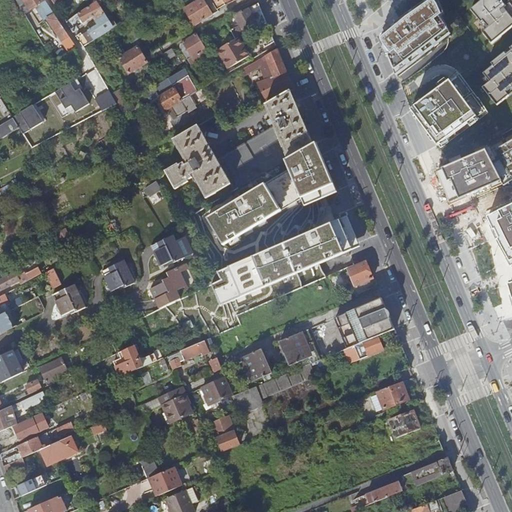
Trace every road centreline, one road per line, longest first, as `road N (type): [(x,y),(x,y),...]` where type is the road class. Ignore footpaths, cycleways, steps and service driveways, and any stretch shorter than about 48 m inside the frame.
road 1 (primary): [(286,0),(444,377)]
road 2 (primary): [(486,359),(335,0)]
road 3 (primary): [(444,377),(500,511)]
